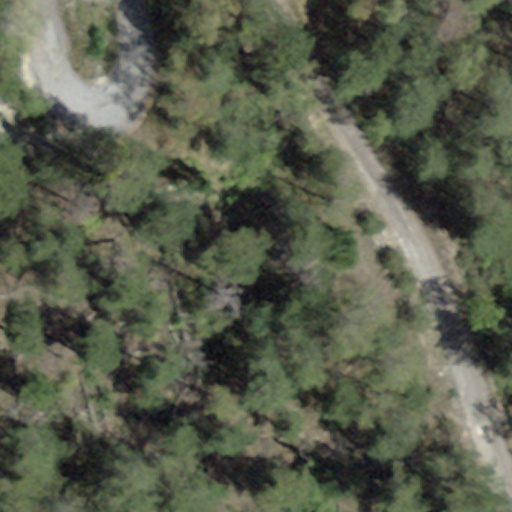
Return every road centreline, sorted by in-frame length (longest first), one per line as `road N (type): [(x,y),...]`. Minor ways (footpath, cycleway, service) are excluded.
road 1 (track): [(497,511),(386,221),(238,0)]
road 2 (track): [(150,0),(136,119),(72,109),(47,0)]
